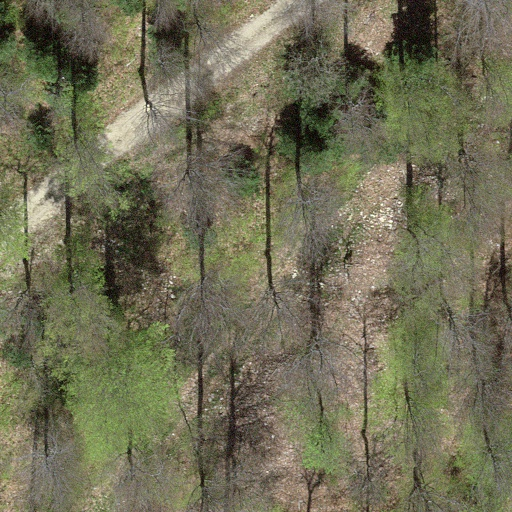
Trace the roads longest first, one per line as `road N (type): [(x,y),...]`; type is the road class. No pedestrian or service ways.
road 1 (track): [(511,42),(115,511)]
road 2 (track): [(294,0),(0,251)]
